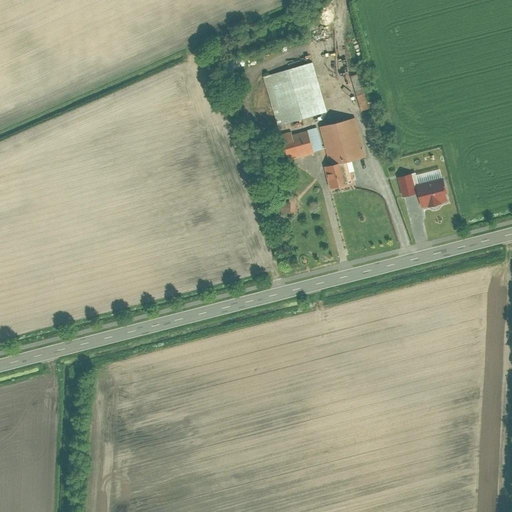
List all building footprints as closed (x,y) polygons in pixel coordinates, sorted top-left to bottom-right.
[(313,62),(262,77),(277,126),(328,111),(313,62)] [(355,75),(360,96),(366,95),(361,73),(355,75)] [(354,118),(320,128),(330,163),(322,165),(330,191),(347,186),(341,163),(365,157),(354,118)] [(292,131),(279,134),(286,160),(313,153),(307,131),(293,135),(292,131)] [(414,173),(396,177),(401,197),(417,193),(421,207),(448,200),(442,178),(417,184),(414,173)] [(290,201),(279,202),(279,213),(290,213),(290,201)]
